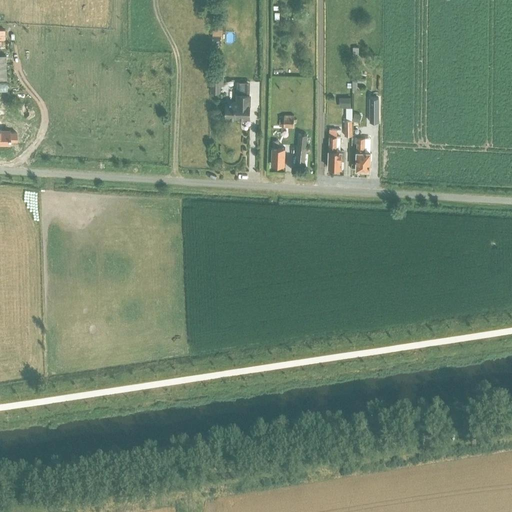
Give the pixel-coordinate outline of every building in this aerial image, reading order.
[(214,36),(214,48),(226,48),(226,36),(214,36)] [(225,76),(211,75),(210,94),(224,95),(225,76)] [(372,106),(381,106),(381,92),(372,92),(372,106)] [(227,105),(227,121),(248,121),(249,96),(238,96),(238,106),(227,105)] [(352,98),(340,98),(340,108),(352,107),(352,98)] [(282,118),(282,129),(295,129),(295,118),(282,118)] [(345,134),(353,134),(353,122),(345,122),(345,134)] [(330,129),(329,172),(343,173),(344,153),(339,153),(339,129),(330,129)] [(313,153),(308,153),(308,134),(297,134),(297,167),(313,167),(313,153)] [(369,137),(357,137),(357,152),(369,152),(369,137)] [(287,149),(274,149),(273,168),(286,168),(287,149)] [(358,172),(372,171),(372,153),(358,153),(358,172)] [(475,226),(476,238),(485,237),(484,226),(475,226)]
